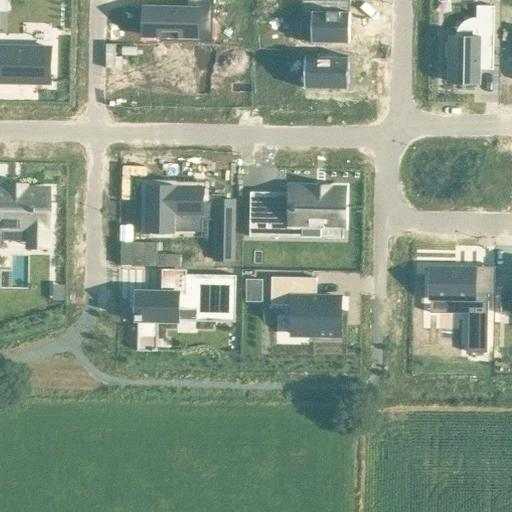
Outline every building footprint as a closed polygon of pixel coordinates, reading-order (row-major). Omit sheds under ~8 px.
[(144,8),(143,35),(160,35),(160,40),(199,41),(199,10),(213,11),(213,0),(188,0),(188,9),(144,8)] [(302,0),(302,42),(350,43),(350,0),(302,0)] [(445,42),(445,55),(449,55),(449,81),(479,82),(479,69),(494,70),(495,6),(477,5),(476,38),(450,37),(450,42),(445,42)] [(0,46),(0,81),(51,83),(51,47),(0,46)] [(141,70),(141,72),(143,72),(143,89),(170,89),(191,90),(191,65),(203,65),(204,50),(208,50),(208,48),(158,47),(158,49),(160,49),(159,59),(150,59),(143,59),(143,70),(141,70)] [(305,56),(305,88),(306,88),(306,86),(348,87),(347,89),(349,89),(349,56),(348,56),(348,58),(337,58),(337,53),(318,53),(318,57),(306,57),(306,56),(305,56)] [(148,185),(147,231),(175,232),(175,231),(203,231),(203,219),(215,220),(214,259),(234,260),(235,200),(215,200),(215,202),(203,202),(204,187),(176,187),(176,186),(148,185)] [(250,213),(250,236),(280,237),(280,222),(293,222),(293,221),(322,222),(322,230),(343,230),(344,189),(329,189),(329,188),(312,188),(292,188),(292,196),(278,196),(278,214),(250,213)] [(0,245),(4,245),(4,240),(5,227),(29,228),(29,246),(48,246),(48,221),(48,189),(21,189),(21,191),(14,190),(0,189),(0,245)] [(123,241),(122,265),(182,266),(182,254),(159,254),(159,242),(123,241)] [(430,267),(430,298),(431,298),(451,299),(451,303),(452,303),(469,303),(469,313),(468,346),(468,352),(487,352),(489,293),(475,292),(476,272),(461,272),(461,268),(430,267)] [(136,318),(136,320),(139,320),(141,320),(141,337),(157,337),(158,319),(178,320),(179,309),(197,309),(196,316),(236,316),(236,295),(233,295),(234,277),(237,277),(237,275),(187,274),(185,274),(184,292),(162,292),(137,291),(136,310),(142,310),(141,318),(136,318)] [(272,276),(271,305),(292,305),(291,326),(312,326),(312,335),(341,336),(342,309),(333,308),(334,296),(317,296),(317,277),(272,276)] [(511,287),(501,287),(500,314),(511,314),(511,287)]
